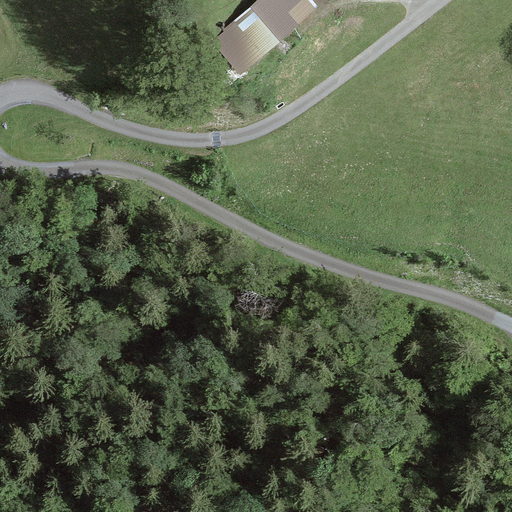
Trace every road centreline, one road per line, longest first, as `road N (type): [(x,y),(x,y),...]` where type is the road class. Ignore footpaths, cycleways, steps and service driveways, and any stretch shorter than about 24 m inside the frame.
road 1 (track): [(511,325),(356,277),(106,169),(18,174),(0,159)]
road 2 (track): [(0,94),(52,98),(120,125),(200,141),(250,134),(441,0)]
